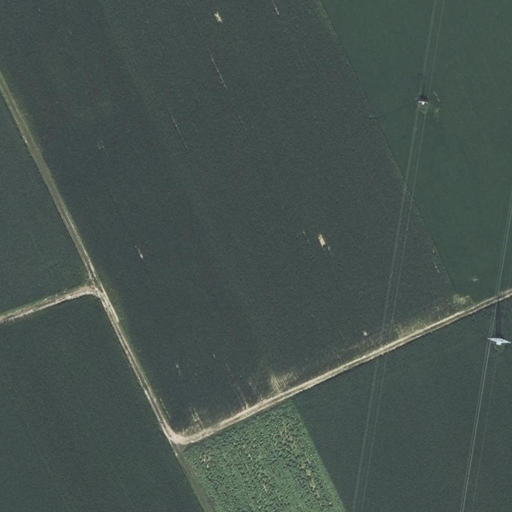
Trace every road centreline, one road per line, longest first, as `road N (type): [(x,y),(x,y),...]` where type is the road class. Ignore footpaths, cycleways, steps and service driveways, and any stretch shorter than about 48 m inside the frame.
road 1 (track): [(0,320),(103,284),(178,433),(200,434),(511,291)]
road 2 (track): [(103,284),(0,65)]
